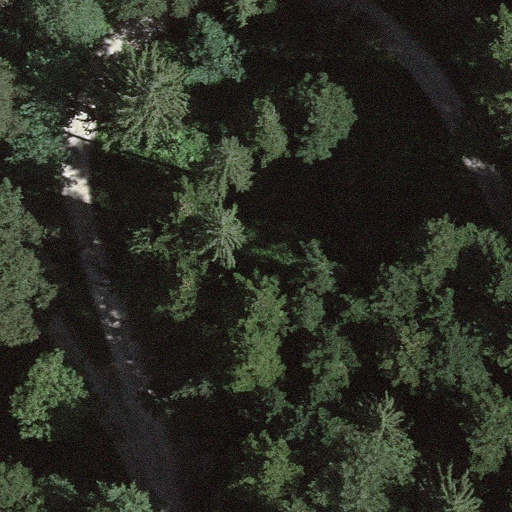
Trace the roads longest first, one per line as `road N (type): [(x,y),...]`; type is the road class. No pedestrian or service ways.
road 1 (track): [(129,0),(96,22),(69,60),(56,103),(57,158),(67,225),(149,460)]
road 2 (track): [(172,511),(149,460),(47,329),(0,206)]
road 3 (track): [(511,230),(439,91),(399,38),(349,0)]
